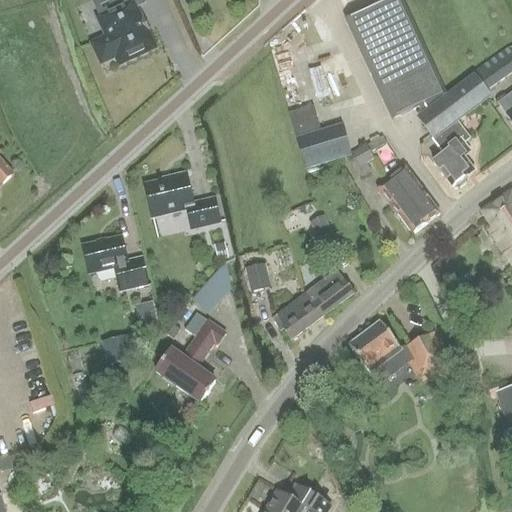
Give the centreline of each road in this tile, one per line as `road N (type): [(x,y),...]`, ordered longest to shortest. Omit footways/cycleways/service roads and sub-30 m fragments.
road 1 (tertiary): [(211,511),(283,396),(344,327),(511,174)]
road 2 (tertiary): [(295,0),(0,271)]
road 3 (unknown): [(318,0),(458,219)]
